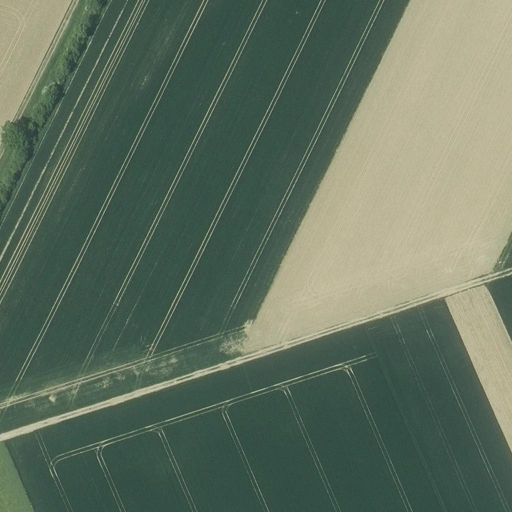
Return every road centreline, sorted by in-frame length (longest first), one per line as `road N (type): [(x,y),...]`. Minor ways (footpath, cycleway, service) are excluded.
road 1 (track): [(0,447),(511,278)]
road 2 (track): [(0,152),(74,0)]
